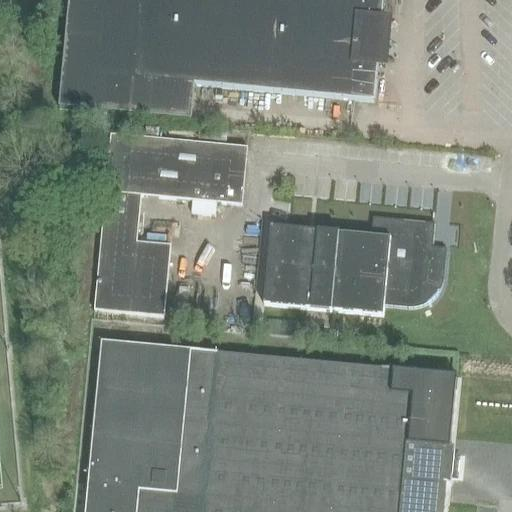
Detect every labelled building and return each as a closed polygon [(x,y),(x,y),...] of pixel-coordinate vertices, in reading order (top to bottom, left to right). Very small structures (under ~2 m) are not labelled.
[(354,102),(374,104),(384,0),(68,0),(58,111),(191,123),(195,87),(354,102)] [(241,209),(247,151),(110,138),(93,313),(162,320),(170,249),(136,246),(141,199),(241,209)] [(435,226),(426,225),(373,221),(371,239),(271,231),(264,308),(383,319),(384,309),(408,311),(413,311),(418,310),(428,306),(432,303),(436,300),(439,295),(441,291),(443,286),(444,281),(446,251),(432,250),(435,226)] [(228,333),(236,290),(203,284),(195,326),(228,333)] [(287,337),(288,325),(253,322),(252,334),(287,337)] [(100,344),(84,511),(444,511),(447,487),(451,487),(452,480),(453,468),(455,450),(450,450),(457,378),(455,378),(100,344)]
